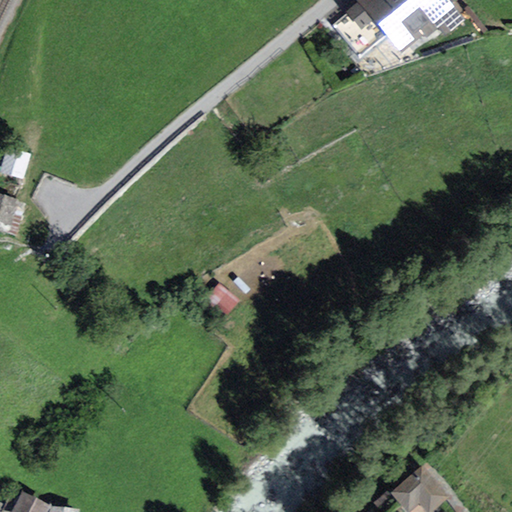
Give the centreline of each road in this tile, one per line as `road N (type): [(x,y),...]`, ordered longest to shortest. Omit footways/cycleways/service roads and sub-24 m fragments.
road 1 (residential): [(55,242),(166,132),(332,0)]
road 2 (unknown): [(41,511),(65,454),(55,242)]
